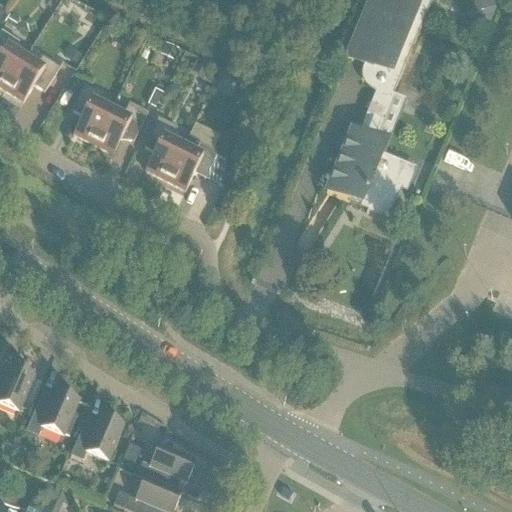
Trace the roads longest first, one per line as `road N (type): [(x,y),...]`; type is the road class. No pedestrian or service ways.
road 1 (residential): [(351,366),(231,314),(198,231),(0,125)]
road 2 (tertiary): [(286,433),(0,256)]
road 3 (residential): [(262,481),(0,317)]
road 4 (residential): [(511,410),(351,366)]
road 5 (tertiary): [(307,445),(424,511)]
